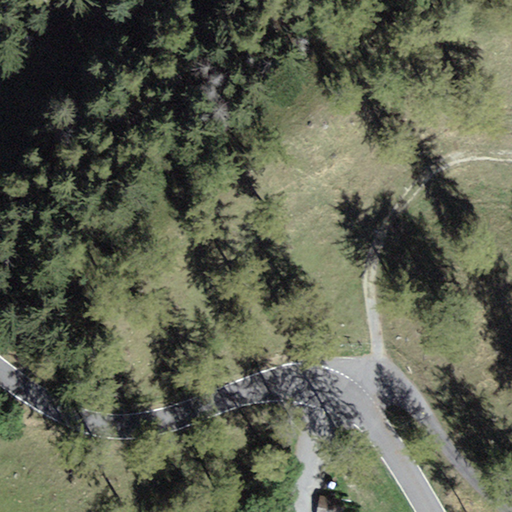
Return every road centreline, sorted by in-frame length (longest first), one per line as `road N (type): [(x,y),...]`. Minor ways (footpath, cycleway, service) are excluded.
road 1 (tertiary): [(0,372),(66,413),(111,425),(154,423),(290,382),(328,388)]
road 2 (track): [(377,374),(373,237),(446,157),(511,155)]
road 3 (unclassified): [(507,511),(383,376),(349,372),(328,388)]
road 4 (unclassified): [(328,388),(384,437),(431,511)]
